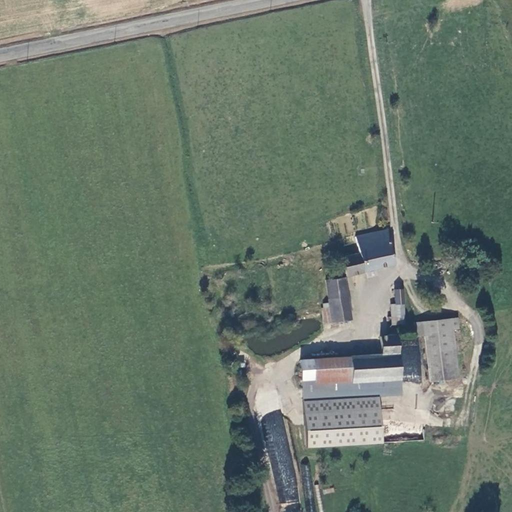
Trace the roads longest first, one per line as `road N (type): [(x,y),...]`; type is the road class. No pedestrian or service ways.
road 1 (track): [(402,267),(366,0)]
road 2 (tertiary): [(257,0),(0,54)]
